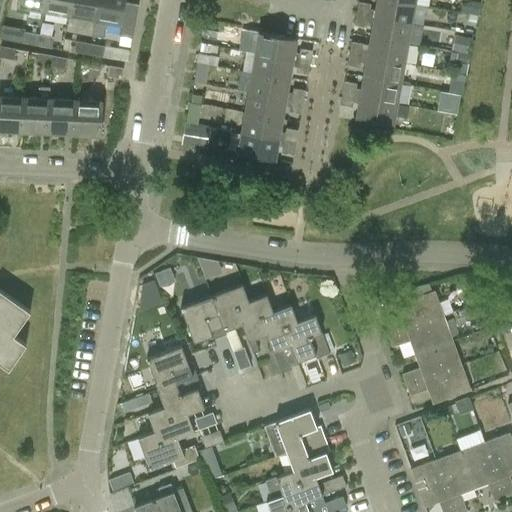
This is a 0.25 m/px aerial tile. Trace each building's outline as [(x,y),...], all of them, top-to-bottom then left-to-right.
[(17,0),(17,5),(42,9),(44,0),(17,0)] [(44,0),(42,9),(68,14),(70,0),(44,0)] [(70,0),(68,14),(94,18),(97,0),(70,0)] [(105,35),(107,21),(120,23),(124,0),(97,0),(94,18),(95,18),(92,35),(101,37),(105,35)] [(376,0),(375,10),(370,9),(368,16),(410,24),(414,4),(391,0),(376,0)] [(358,3),(356,14),(368,16),(370,9),(370,5),(358,3)] [(473,3),(471,13),(478,15),(480,4),(473,3)] [(366,23),(368,16),(356,14),(354,26),(366,28),(366,23)] [(372,24),(370,37),(407,44),(410,24),(368,16),(366,23),(372,24)] [(22,43),(36,46),(38,34),(24,32),(22,43)] [(257,32),(254,53),(297,61),(298,54),(293,53),(296,39),(257,32)] [(53,37),(38,34),(36,46),(51,48),(53,37)] [(367,50),(362,49),(361,56),(403,64),(407,44),(370,37),(367,50)] [(453,37),(451,82),(465,82),(466,38),(453,37)] [(62,50),(87,55),(89,44),(64,39),(62,50)] [(351,42),(349,54),(361,56),(362,49),(363,45),(351,42)] [(130,51),(105,46),(89,44),(87,55),(128,62),(130,51)] [(0,57),(13,60),(14,49),(0,46),(0,57)] [(298,54),(297,61),(309,63),(311,52),(299,50),(298,54)] [(36,64),(50,67),(52,55),(37,53),(36,64)] [(254,53),(250,73),(288,80),(290,67),(296,68),(297,61),(254,53)] [(360,63),(361,56),(349,54),(347,66),(359,68),(360,63)] [(67,58),(52,55),(50,67),(65,69),(67,58)] [(365,64),(362,77),(400,83),(403,64),(361,56),(360,63),(365,64)] [(307,75),(309,63),(297,61),(296,68),(295,73),(307,75)] [(123,68),(108,66),(106,77),(121,79),(123,68)] [(250,73),(247,93),(290,101),(291,94),(286,93),(288,80),(250,73)] [(360,90),(355,90),(354,96),(396,103),(400,83),(362,77),(360,90)] [(344,82),(342,93),(354,96),(355,90),(356,84),(344,82)] [(40,87),(39,99),(23,98),(21,131),(48,133),(50,99),(50,88),(40,87)] [(459,90),(438,88),(436,109),(456,111),(459,90)] [(291,94),(290,101),(301,103),(303,91),(292,89),(291,94)] [(284,107),(288,108),(290,101),(247,93),(243,113),(282,120),(284,107)] [(352,104),(354,96),(342,93),(340,106),(352,108),(352,104)] [(392,124),(396,103),(354,96),(352,104),(357,104),(355,117),(392,124)] [(0,130),(21,131),(23,98),(0,97),(0,130)] [(75,100),(50,99),(48,133),(73,134),(75,100)] [(101,102),(75,100),(73,134),(99,135),(101,102)] [(299,115),(301,103),(290,101),(288,108),(288,113),(299,115)] [(279,133),(282,120),(243,113),(240,133),(283,140),(284,134),(279,133)] [(191,145),(193,145),(207,148),(207,147),(210,130),(211,128),(197,126),(195,125),(186,124),(185,123),(182,137),(181,143),(191,145)] [(284,134),(283,140),(295,142),(297,131),(285,129),(284,134)] [(277,147),(282,148),(283,140),(240,133),(236,154),(274,160),(277,147)] [(292,155),(295,142),(283,140),(282,148),(281,153),(292,155)] [(157,284),(174,279),(171,266),(153,271),(157,284)] [(135,285),(143,306),(160,300),(152,278),(135,285)] [(241,285),(212,296),(224,330),(241,324),(235,307),(248,302),(241,285)] [(0,362),(8,368),(25,343),(13,334),(30,310),(0,288),(0,362)] [(434,291),(413,298),(411,289),(392,293),(396,304),(395,305),(400,318),(383,324),(387,336),(443,316),(453,312),(448,299),(438,302),(434,291)] [(212,296),(180,307),(193,341),(211,335),(213,339),(226,334),(224,330),(212,296)] [(248,302),(235,307),(241,324),(247,341),(248,340),(256,363),(267,359),(259,336),(265,334),(258,317),(272,312),(266,296),(248,302)] [(272,312),(258,317),(265,334),(271,352),(289,346),(282,327),(295,322),(290,306),(272,312)] [(295,322),(282,327),(289,346),(295,363),(314,356),(307,338),(320,333),(314,315),(296,322),(295,322)] [(452,340),(443,316),(387,336),(391,347),(409,341),(413,354),(452,340)] [(461,365),(452,340),(413,354),(418,367),(401,374),(405,385),(461,365)] [(147,359),(158,389),(197,374),(192,361),(188,363),(182,346),(147,359)] [(242,348),(232,352),(239,369),(250,365),(243,347),(242,348)] [(338,354),(344,369),(356,365),(350,349),(338,354)] [(470,390),(461,365),(405,385),(409,396),(427,390),(432,404),(470,390)] [(165,407),(170,420),(187,414),(204,407),(198,390),(202,388),(197,374),(158,389),(165,407)] [(482,418),(507,409),(499,386),(473,395),(482,418)] [(125,410),(144,403),(140,394),(121,401),(125,410)] [(469,397),(454,403),(459,416),(474,410),(469,397)] [(148,413),(154,431),(155,431),(159,444),(176,438),(194,431),(187,414),(170,420),(165,407),(148,413)] [(275,422),(263,426),(275,457),(286,452),(325,438),(320,425),(315,426),(309,410),(275,422)] [(194,444),(180,449),(176,438),(159,444),(155,431),(154,431),(137,437),(149,469),(173,460),(176,468),(199,459),(194,444)] [(511,439),(509,432),(484,441),(504,497),(511,494),(511,484),(509,476),(511,474),(511,439)] [(286,452),(292,470),(298,484),(316,477),(332,471),(325,452),(329,451),(325,438),(286,452)] [(493,501),(504,497),(484,441),(460,450),(474,488),(487,484),(493,501)] [(211,446),(198,450),(209,479),(221,475),(211,446)] [(460,493),(474,488),(460,450),(435,459),(454,511),(462,511),(466,511),(460,493)] [(441,511),(454,511),(435,459),(410,468),(424,506),(438,501),(441,511)] [(110,489),(132,481),(128,470),(107,478),(110,489)] [(292,470),(275,476),(282,495),(287,508),(305,501),(322,495),(322,494),(346,486),(342,475),(318,484),(316,477),(298,484),(292,470)] [(180,511),(173,492),(170,483),(158,487),(161,497),(134,507),(135,511),(180,511)] [(222,511),(236,511),(237,511),(230,492),(217,497),(222,511)] [(264,501),(268,511),(329,511),(334,510),(330,500),(308,508),(305,501),(287,508),(282,495),(264,501)]
